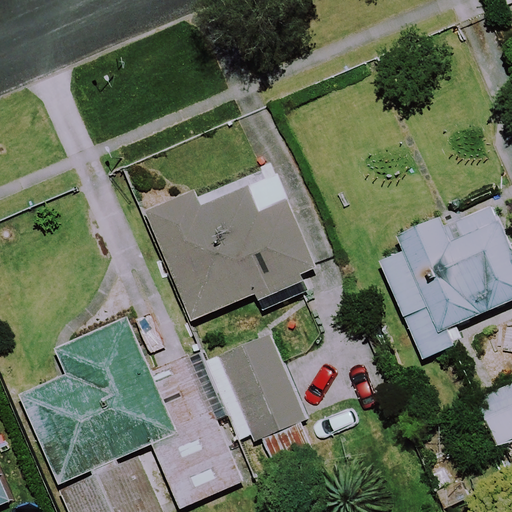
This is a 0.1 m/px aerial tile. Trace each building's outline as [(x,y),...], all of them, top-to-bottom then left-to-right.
[(277,181),(249,192),(192,215),(187,200),(146,216),(188,323),(258,296),(265,312),(308,295),(302,282),(315,277),(277,181)] [(511,302),(511,244),(493,203),(378,255),(425,361),(468,342),(460,325),(511,302)] [(31,398),(82,511),(185,511),(249,483),(196,365),(153,385),(126,326),(66,353),(77,377),(31,398)] [(315,446),(273,336),(208,360),(238,441),(265,431),(276,460),(315,446)] [(511,389),(480,405),(511,471),(511,389)] [(0,508),(13,502),(0,472),(0,508)]
